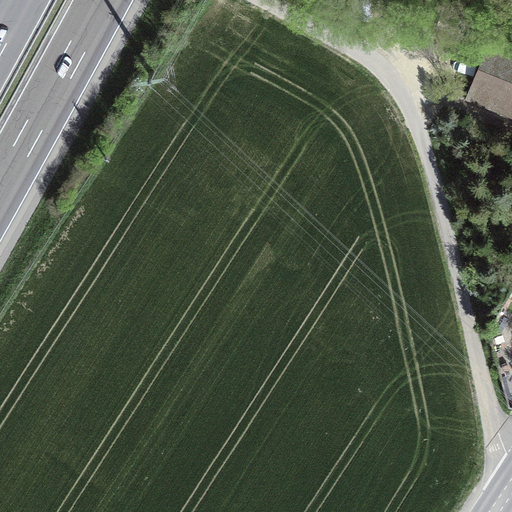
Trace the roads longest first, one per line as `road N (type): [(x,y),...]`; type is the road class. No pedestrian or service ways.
road 1 (track): [(381,72),(422,138),(487,401),(511,459)]
road 2 (motorway): [(0,188),(103,0)]
road 3 (track): [(511,129),(381,72)]
road 4 (track): [(261,0),(381,72)]
